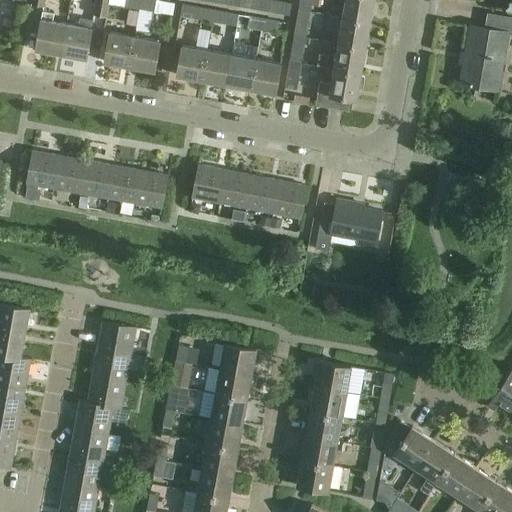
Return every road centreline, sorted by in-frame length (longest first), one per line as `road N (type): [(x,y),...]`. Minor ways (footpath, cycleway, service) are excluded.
road 1 (residential): [(0,81),(371,147),(389,126),(412,0)]
road 2 (residential): [(29,510),(66,289)]
road 3 (residential): [(260,511),(289,343)]
